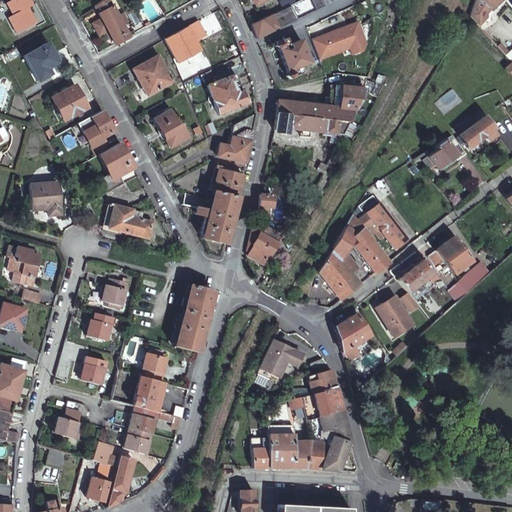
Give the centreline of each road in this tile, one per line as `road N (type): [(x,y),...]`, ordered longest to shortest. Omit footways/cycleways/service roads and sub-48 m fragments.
road 1 (residential): [(53,0),(204,276),(236,286)]
road 2 (residential): [(236,286),(234,248),(264,112),(259,70),(224,0)]
road 3 (residential): [(21,511),(25,443),(80,246)]
road 4 (residential): [(511,175),(333,315),(297,322)]
road 5 (residential): [(236,286),(171,481),(127,511)]
road 6 (residential): [(367,484),(329,345),(297,322)]
road 7 (residential): [(367,484),(239,479),(225,483),(219,511)]
road 8 (residential): [(511,500),(367,484)]
